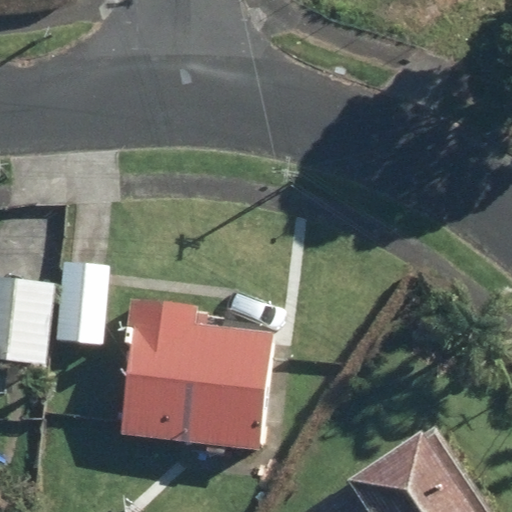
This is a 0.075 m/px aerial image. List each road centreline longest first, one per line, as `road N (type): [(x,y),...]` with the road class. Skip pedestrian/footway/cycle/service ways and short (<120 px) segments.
road 1 (residential): [(511,204),(407,140),(334,113),(192,94)]
road 2 (residential): [(192,94),(0,107)]
